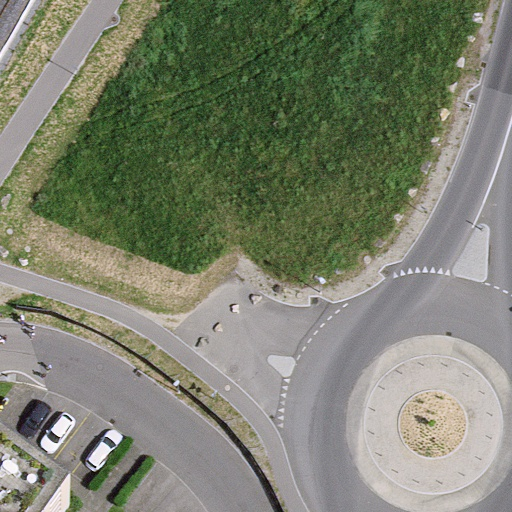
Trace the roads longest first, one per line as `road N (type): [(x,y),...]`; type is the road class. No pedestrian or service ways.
road 1 (unknown): [(354,332),(66,203)]
road 2 (primary): [(422,304),(354,332),(315,394),(318,468),(348,511)]
road 3 (residential): [(113,388),(182,440),(241,511)]
road 4 (primary): [(506,150),(422,304)]
road 5 (primary): [(500,323),(506,150)]
